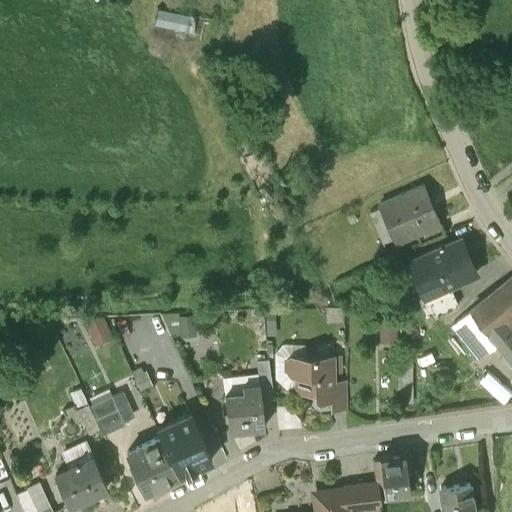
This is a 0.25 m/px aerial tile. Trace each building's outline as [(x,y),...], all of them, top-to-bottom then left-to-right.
[(423,181),(379,200),(396,238),(440,218),(423,181)] [(460,234),(409,257),(425,292),(449,281),(476,269),(460,234)] [(511,326),(504,317),(511,309),(511,273),(451,323),(478,356),(497,341),(511,358),(511,326)] [(449,281),(425,292),(435,314),(454,305),(458,302),(449,281)] [(401,336),(399,313),(381,314),(382,337),(401,336)] [(332,351),(290,352),(287,355),(288,370),(291,373),(296,373),(296,384),(300,387),(316,387),(316,393),(319,396),(332,396),(332,377),(333,377),(332,351)] [(406,394),(416,393),(414,361),(404,362),(406,394)] [(511,380),(491,366),(484,377),(510,395),(511,392),(511,380)] [(271,373),(258,374),(259,382),(260,397),(273,396),(271,373)] [(259,382),(242,384),(243,391),(224,393),(228,427),(263,423),(260,397),(259,382)] [(113,394),(90,404),(104,434),(127,423),(113,394)] [(283,401),(285,422),(302,421),(301,409),(294,409),(293,401),(283,401)] [(212,458),(190,409),(157,424),(161,435),(179,473),(212,458)] [(161,435),(127,450),(145,488),(179,473),(161,435)] [(405,450),(374,455),(377,476),(379,490),(404,487),(410,486),(405,450)] [(91,454),(54,472),(69,503),(106,485),(91,454)] [(377,476),(342,481),(343,485),(344,485),(347,505),(380,500),(379,490),(377,476)] [(469,478),(439,482),(443,511),(449,511),(473,509),(469,478)] [(316,511),(315,511),(348,511),(347,505),(344,485),(343,485),(313,490),(316,511)] [(404,487),(380,490),(381,503),(405,500),(404,487)]
